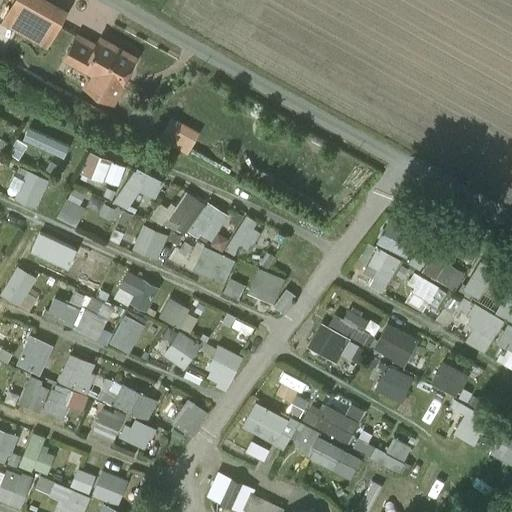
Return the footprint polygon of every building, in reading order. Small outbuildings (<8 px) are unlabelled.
[(68,9),(51,0),(12,0),(0,21),(47,47),(68,9)] [(135,56),(101,37),(96,45),(78,35),(67,55),(94,70),(86,85),(112,100),(122,84),(120,83),(135,56)] [(162,136),(191,153),(204,130),(174,113),(162,136)] [(32,124),(26,137),(68,157),(74,144),(32,124)] [(18,138),(12,153),(24,157),(30,142),(18,138)] [(83,169),(118,187),(129,166),(93,148),(83,169)] [(143,187),(157,197),(167,182),(140,163),(116,199),(129,208),(143,187)] [(158,210),(209,246),(232,213),(208,197),(206,200),(188,187),(172,209),(163,203),(158,210)] [(246,257),(265,222),(247,212),(228,248),(246,257)] [(380,240),(410,257),(422,234),(392,218),(380,240)] [(146,222),(134,247),(156,257),(168,232),(146,222)] [(444,234),(424,271),(458,289),(469,270),(450,260),(459,242),(444,234)] [(226,282),(239,258),(208,242),(195,266),(226,282)] [(251,259),(273,266),(277,253),(255,246),(251,259)] [(481,296),(499,268),(484,258),(466,287),(481,296)] [(298,291),(285,285),(289,275),(261,264),(250,291),(291,308),(298,291)] [(146,276),(132,299),(149,309),(163,286),(146,276)] [(234,276),(226,291),(240,297),(247,282),(234,276)] [(511,318),(511,285),(498,310),(511,318)] [(162,316),(193,332),(202,312),(171,297),(162,316)] [(333,324),(320,320),(311,349),(354,361),(360,341),(372,345),(380,317),(350,309),(348,314),(337,311),(333,324)] [(229,313),(225,324),(253,334),(257,323),(229,313)] [(410,364),(423,336),(388,321),(376,349),(410,364)] [(187,368),(204,343),(183,328),(165,353),(187,368)] [(32,331),(18,362),(44,374),(57,343),(32,331)] [(231,384),(246,354),(221,342),(206,371),(231,384)] [(87,390),(100,362),(73,350),(61,378),(87,390)] [(434,381),(460,395),(472,373),(446,359),(434,381)] [(406,401),(416,375),(388,365),(379,391),(406,401)] [(153,417),(161,396),(104,373),(96,394),(153,417)] [(495,418),(483,409),(488,402),(465,386),(453,405),(467,414),(455,431),(476,445),(495,418)] [(195,436),(211,409),(191,396),(174,423),(195,436)] [(258,399),(245,426),(288,447),(290,444),(356,477),(367,455),(349,446),(368,409),(354,402),(348,414),(325,402),(322,408),(313,403),(304,422),(258,399)] [(134,413),(124,437),(150,448),(160,424),(134,413)] [(0,452),(14,456),(21,426),(0,420),(0,452)] [(511,463),(511,431),(504,428),(492,455),(511,463)] [(44,446),(48,434),(34,429),(22,464),(50,474),(58,451),(44,446)] [(409,461),(415,444),(395,437),(391,449),(360,438),(355,452),(412,471),(415,463),(409,461)] [(93,491),(100,474),(80,466),(73,483),(93,491)] [(94,492),(120,505),(133,479),(106,466),(94,492)] [(58,511),(87,511),(95,495),(44,472),(38,485),(65,498),(58,511)] [(253,489),(219,472),(209,495),(242,511),(253,489)] [(132,511),(107,500),(101,511),(132,511)]
